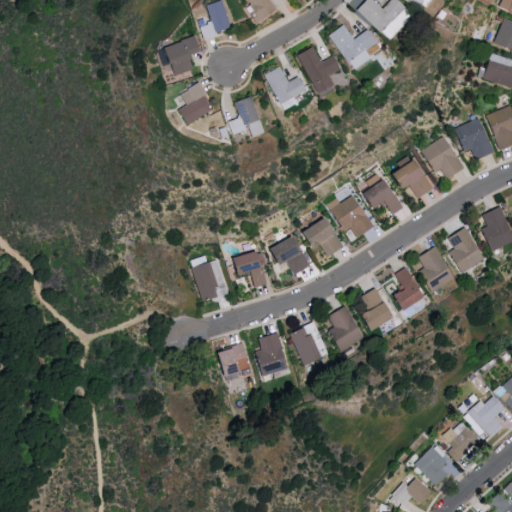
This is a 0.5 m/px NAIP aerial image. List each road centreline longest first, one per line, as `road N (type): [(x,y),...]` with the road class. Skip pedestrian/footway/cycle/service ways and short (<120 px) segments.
road 1 (residential): [(177,341),(328,293),(511,179)]
road 2 (residential): [(229,73),(307,29),(338,0)]
